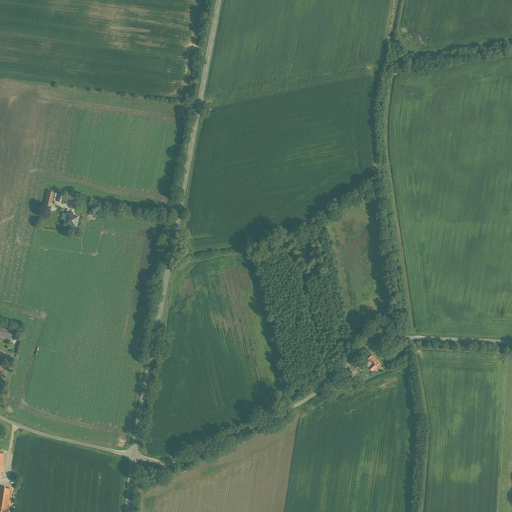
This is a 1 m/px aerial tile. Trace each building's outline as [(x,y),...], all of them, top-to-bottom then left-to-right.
[(53,195),(47,194),(45,205),(50,206),(53,195)] [(78,217),(67,214),(64,225),(76,227),(78,217)] [(14,328),(2,324),(0,330),(0,336),(11,339),(14,328)] [(380,363),(372,355),(368,360),(372,364),(369,367),(373,371),(380,363)] [(11,489),(0,487),(0,499),(9,501),(11,489)] [(0,499),(0,511),(8,511),(9,509),(8,509),(9,501),(0,499)]
